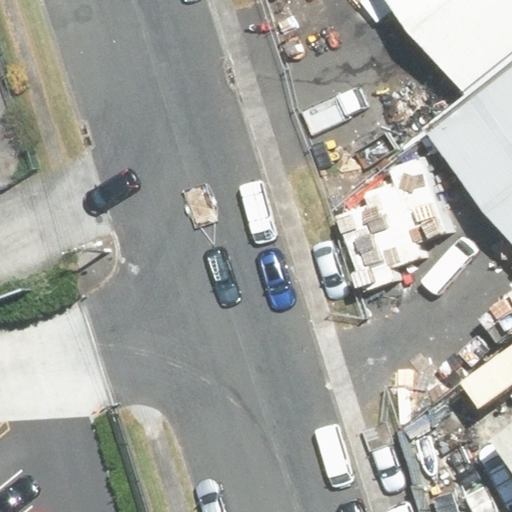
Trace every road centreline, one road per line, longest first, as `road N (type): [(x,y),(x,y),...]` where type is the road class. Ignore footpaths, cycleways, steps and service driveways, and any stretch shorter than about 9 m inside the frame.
road 1 (unclassified): [(294,511),(136,0)]
road 2 (unknown): [(0,334),(220,272)]
road 3 (unknown): [(185,159),(0,222)]
